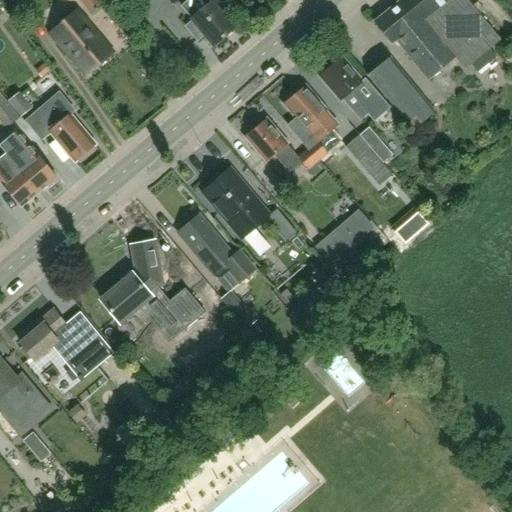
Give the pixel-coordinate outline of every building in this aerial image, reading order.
[(96,0),(81,0),(91,13),(101,6),(96,0)] [(218,7),(222,3),(219,0),(201,0),(208,8),(193,20),(215,47),(236,29),(218,7)] [(464,69),(471,64),(477,72),(496,57),(490,49),(501,40),(468,0),(399,0),(374,21),(392,43),(395,40),(428,80),(455,58),(464,69)] [(87,74),(113,52),(78,10),(52,32),(87,74)] [(339,57),(330,65),(327,64),(322,69),(322,72),(319,75),(342,102),(343,101),(354,113),(359,119),(366,112),(372,119),(388,106),(364,78),(360,81),(339,57)] [(437,112),(390,57),(367,76),(414,131),(437,112)] [(303,87),(294,95),(291,94),(286,99),(286,102),(284,104),(297,119),(288,127),(305,145),(317,134),(309,126),(314,122),(321,130),(333,120),(328,115),(330,113),(327,110),(318,100),(317,101),(303,87)] [(31,108),(19,91),(10,99),(22,115),(31,108)] [(0,121),(6,129),(20,119),(0,93),(0,121)] [(35,114),(75,161),(96,143),(71,113),(62,120),(48,102),(35,114)] [(308,170),(317,162),(307,150),(298,158),(287,145),(289,144),(280,133),(278,135),(265,120),(256,128),(253,127),(248,132),(248,135),(246,137),(258,152),(256,153),(261,159),(263,158),(267,162),(274,156),(289,173),(301,163),(308,170)] [(425,136),(440,132),(437,124),(423,128),(425,136)] [(13,143),(5,149),(5,150),(39,191),(57,176),(27,140),(17,148),(13,143)] [(317,141),(307,150),(317,162),(327,154),(317,141)] [(382,142),(371,151),(382,165),(393,156),(382,142)] [(0,144),(0,179),(21,205),(39,191),(5,150),(5,149),(1,144),(0,144)] [(372,153),(359,163),(379,186),(391,176),(382,165),(372,153)] [(218,172),(207,181),(210,184),(201,192),(241,239),(241,238),(255,227),(269,215),(229,168),(220,175),(218,172)] [(268,219),(287,242),(296,234),(277,211),(268,219)] [(178,233),(213,275),(216,278),(220,278),(229,271),(239,283),(254,270),(239,253),(233,258),(198,216),(190,223),(186,223),(180,228),(180,232),(178,233)] [(332,267),(353,249),(338,230),(316,248),(332,267)] [(169,344),(205,313),(185,289),(170,302),(158,288),(162,285),(154,242),(132,246),(137,275),(134,277),(133,276),(102,303),(119,324),(140,306),(150,319),(148,321),(169,344)] [(319,327),(356,292),(339,274),(302,309),(319,327)] [(231,292),(228,294),(220,300),(235,317),(245,308),(231,292)] [(19,344),(22,347),(19,350),(28,360),(31,358),(34,361),(53,345),(72,368),(90,352),(100,364),(114,352),(80,312),(78,314),(79,316),(81,314),(85,319),(71,330),(54,310),(36,324),(39,327),(19,344)] [(25,397),(34,389),(21,373),(16,378),(0,359),(0,399),(0,400),(1,399),(18,419),(32,406),(25,397)] [(236,415),(139,499),(150,511),(152,511),(179,489),(177,486),(246,427),(236,415)] [(170,422),(150,439),(165,456),(185,439),(170,422)] [(42,463),(51,455),(33,433),(23,441),(42,463)]
